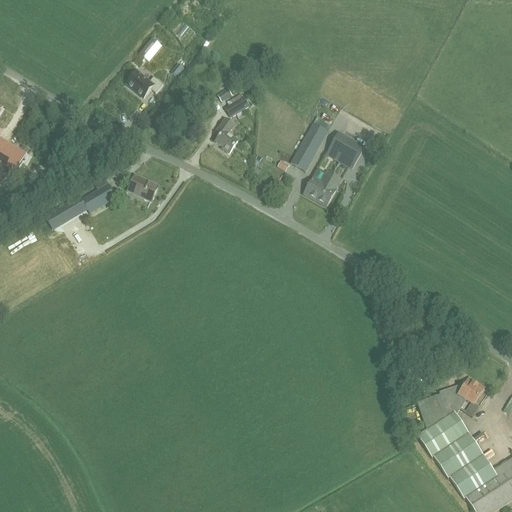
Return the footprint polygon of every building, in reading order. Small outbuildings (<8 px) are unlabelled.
[(153,41),(140,57),(150,65),(163,49),(153,41)] [(137,74),(127,86),(143,100),(151,91),(156,95),(163,86),(154,79),(149,84),(137,74)] [(233,89),(230,85),(226,88),(228,91),(217,97),(221,104),(232,97),(229,92),(233,89)] [(248,107),(243,100),(241,96),(228,105),(230,108),(224,111),(229,119),(248,107)] [(8,109),(0,122),(0,125),(7,129),(16,113),(8,109)] [(233,126),(225,120),(217,132),(222,135),(216,144),(223,149),(222,150),(229,156),(238,144),(227,136),(233,126)] [(327,134),(313,126),(291,165),(305,173),(327,134)] [(352,171),(364,149),(339,135),(326,156),(352,171)] [(0,161),(17,171),(26,156),(0,140),(0,161)] [(335,192),(334,191),(340,181),(328,174),(327,175),(318,171),(304,196),(326,208),(335,192)] [(128,193),(151,204),(158,188),(135,177),(128,193)] [(70,199),(51,211),(59,225),(86,209),(90,215),(116,199),(104,179),(93,185),(97,191),(84,200),(80,193),(70,199)] [(35,195),(20,204),(25,212),(40,203),(35,195)] [(469,380),(458,396),(465,401),(471,405),(474,407),(474,406),(484,390),(469,380)] [(426,433),(418,439),(431,460),(433,459),(441,471),(448,480),(448,481),(448,480),(449,480),(464,502),(465,501),(472,511),(495,511),(511,501),(511,462),(494,474),(469,436),(470,433),(458,416),(456,416),(455,415),(455,414),(448,419),(447,414),(446,411),(440,397),(431,400),(439,425),(426,433)]
